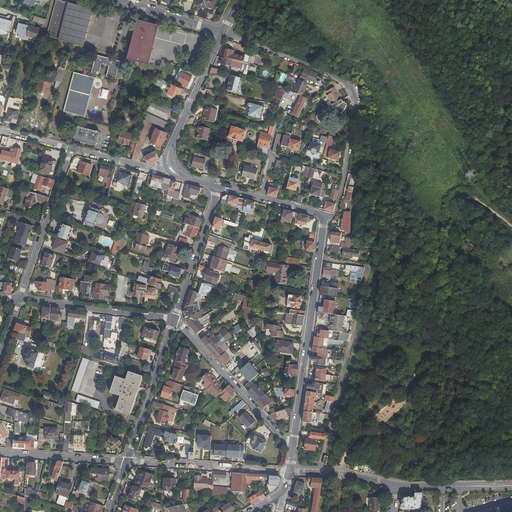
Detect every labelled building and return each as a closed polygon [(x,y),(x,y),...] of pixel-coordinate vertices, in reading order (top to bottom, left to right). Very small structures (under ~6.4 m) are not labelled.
[(72,43),(81,6),(58,0),(56,0),(47,37),(72,43)] [(217,0),(200,0),(198,7),(204,9),(204,7),(214,11),(217,0)] [(95,10),(81,6),(72,43),(85,47),(95,10)] [(0,24),(0,32),(3,33),(4,29),(9,30),(12,21),(9,21),(6,20),(6,18),(2,16),(0,24)] [(132,59),(142,20),(137,18),(127,57),(132,59)] [(158,24),(142,20),(132,59),(149,62),(158,24)] [(26,35),(27,35),(30,24),(26,23),(25,25),(19,23),(18,26),(17,30),(17,32),(18,33),(26,35)] [(30,24),(27,35),(37,38),(39,29),(33,27),(34,25),(30,24)] [(227,49),(225,58),(244,63),(246,56),(234,54),(235,51),(227,49)] [(56,82),(53,95),(58,96),(64,74),(69,54),(63,53),(62,57),(63,57),(60,68),(57,68),(54,81),(56,82)] [(246,56),(244,63),(249,64),(255,65),(256,57),(256,56),(246,54),(246,56)] [(120,61),(96,55),(95,58),(94,62),(92,72),(99,73),(101,63),(109,65),(107,75),(116,78),(120,61)] [(94,62),(95,58),(87,56),(83,74),(86,75),(90,61),(94,62)] [(225,58),(223,58),(221,63),(247,69),(248,65),(249,64),(244,63),(225,58)] [(183,68),(181,67),(179,71),(182,72),(178,81),(187,86),(193,73),(183,68)] [(308,71),(304,81),(309,83),(313,85),(318,74),(311,71),(310,72),(308,71)] [(85,117),(97,78),(86,75),(83,74),(75,72),(64,111),(85,117)] [(237,92),(241,78),(239,78),(232,76),(231,75),(227,89),(237,92)] [(169,85),(163,83),(164,80),(157,77),(154,87),(160,90),(162,87),(163,84),(168,87),(169,85)] [(300,79),(294,92),(303,96),(309,83),(304,81),(300,79)] [(27,91),(30,82),(24,80),(22,89),(27,91)] [(48,94),(51,83),(40,80),(37,91),(48,94)] [(183,94),(185,89),(172,83),(171,86),(168,93),(173,96),(176,91),(178,92),(183,94)] [(333,105),(342,100),(335,87),(328,91),(330,94),(328,95),(333,105)] [(103,88),(101,97),(107,99),(110,90),(103,88)] [(303,96),(294,92),(286,89),(285,92),(284,96),(284,97),(296,102),(297,100),(299,101),(296,108),(295,107),(294,111),(289,108),(287,112),(299,117),(307,98),(303,96)] [(280,90),(277,98),(282,100),(284,96),(285,92),(280,90)] [(171,115),(174,109),(153,99),(150,105),(171,115)] [(344,102),(342,100),(333,105),(324,109),(326,112),(316,117),(321,122),(325,119),(326,120),(328,120),(330,114),(332,115),(336,116),(341,115),(344,112),(346,109),(347,106),(347,103),(346,104),(345,102),(344,102)] [(265,106),(249,101),(247,107),(250,108),(248,116),(261,120),(265,106)] [(215,123),(218,110),(206,107),(203,120),(215,123)] [(16,123),(19,110),(9,108),(6,121),(16,123)] [(150,121),(165,129),(168,122),(146,112),(144,119),(150,121)] [(134,153),(132,159),(137,160),(143,139),(145,140),(150,121),(144,119),(137,141),(134,153)] [(98,131),(77,126),(74,138),(95,144),(98,131)] [(237,127),(232,126),(228,137),(233,138),(233,140),(237,141),(237,140),(242,142),(246,130),(241,129),(241,128),(237,126),(237,127)] [(206,141),(209,130),(197,127),(196,130),(198,131),(196,139),(206,141)] [(160,146),(166,133),(155,128),(149,141),(160,146)] [(118,141),(129,144),(132,134),(129,133),(130,131),(128,130),(127,132),(121,131),(118,141)] [(258,144),(269,148),(273,131),(269,130),(268,134),(261,132),(258,144)] [(333,132),(330,131),(328,138),(324,152),(327,153),(328,148),(329,148),(333,132)] [(271,150),(277,152),(281,134),(276,132),(271,150)] [(289,147),(299,150),(301,142),(302,139),(291,136),(285,135),(282,145),(289,147)] [(309,150),(324,154),(324,152),(328,138),(321,136),(320,140),(320,141),(322,142),(321,144),(313,142),(312,142),(309,150)] [(129,151),(134,153),(137,141),(134,139),(132,143),(131,142),(129,151)] [(13,153),(9,152),(2,150),(0,156),(0,158),(17,163),(21,149),(15,148),(15,149),(14,152),(13,153)] [(159,159),(159,157),(156,149),(144,156),(147,163),(150,164),(159,159)] [(339,161),(342,152),(330,149),(328,158),(339,161)] [(39,171),(28,167),(29,165),(22,163),(20,169),(35,174),(39,175),(47,178),(49,174),(52,175),(56,161),(44,157),(39,171)] [(204,169),(206,160),(195,157),(192,165),(204,169)] [(88,174),(92,165),(82,160),(78,170),(88,174)] [(109,189),(112,178),(107,176),(110,167),(101,165),(99,174),(105,176),(102,187),(109,189)] [(242,174),(247,175),(251,176),(256,178),(258,168),(245,165),(242,174)] [(117,178),(112,177),(112,178),(109,189),(108,193),(113,194),(114,190),(115,191),(118,183),(120,184),(121,183),(128,185),(131,174),(119,170),(117,178)] [(144,171),(140,170),(136,187),(139,188),(140,188),(144,171)] [(152,176),(149,176),(147,182),(148,183),(150,184),(150,185),(161,188),(161,187),(164,177),(153,174),(152,176)] [(52,188),(55,180),(47,178),(39,175),(34,189),(40,191),(42,185),(52,188)] [(292,176),(290,175),(287,187),(296,190),(299,179),(293,178),(292,176)] [(170,178),(164,177),(161,187),(163,187),(163,189),(165,190),(164,193),(166,194),(164,199),(166,200),(168,194),(169,191),(167,190),(170,178)] [(354,178),(352,177),(350,185),(351,185),(351,187),(349,186),(349,187),(347,186),(346,191),(348,191),(346,201),(350,202),(354,187),(355,178),(354,178)] [(177,180),(170,178),(167,190),(169,191),(168,194),(174,196),(173,197),(178,199),(180,191),(174,190),(177,180)] [(201,187),(183,181),(181,188),(199,193),(201,187)] [(270,182),(267,194),(276,196),(278,189),(272,187),(272,186),(273,186),(274,183),(270,182)] [(322,184),(313,182),(310,194),(319,196),(320,195),(321,191),(321,189),(322,184)] [(337,199),(341,185),(334,183),(330,197),(337,199)] [(9,188),(1,186),(0,187),(0,203),(3,204),(9,188)] [(47,202),(49,198),(23,189),(21,194),(28,196),(25,206),(33,208),(36,199),(47,202)] [(239,197),(230,194),(228,200),(228,202),(237,204),(239,197)] [(246,198),(239,197),(237,204),(236,206),(241,208),(240,210),(242,211),(246,198)] [(255,201),(246,198),(242,211),(252,213),(255,201)] [(334,211),(336,204),(326,201),(324,208),(334,211)] [(345,211),(352,211),(352,203),(350,202),(346,201),(344,208),(345,211)] [(145,209),(146,205),(136,202),(133,215),(143,218),(145,211),(144,211),(145,209)] [(131,205),(123,203),(121,212),(128,213),(131,205)] [(94,227),(95,223),(96,221),(98,222),(99,221),(100,221),(101,217),(98,216),(99,212),(100,209),(90,205),(83,224),(94,227)] [(296,212),(284,208),(282,216),(284,217),(283,220),(291,222),(294,223),(295,218),(296,212)] [(351,234),(352,211),(345,211),(344,218),(343,218),(342,229),(347,230),(347,233),(351,234)] [(309,215),(296,212),(295,218),(298,219),(297,219),(302,221),(307,222),(309,215)] [(199,228),(202,219),(192,216),(191,219),(186,218),(185,223),(189,224),(199,228)] [(215,217),(212,226),(220,228),(221,225),(222,226),(224,223),(224,220),(222,219),(215,217)] [(32,226),(22,223),(21,227),(19,227),(18,230),(19,232),(18,235),(17,235),(14,242),(25,246),(28,238),(28,239),(29,235),(30,235),(32,230),(31,230),(32,226)] [(59,232),(57,237),(68,240),(72,227),(62,224),(61,227),(62,228),(60,232),(59,232)] [(196,236),(199,228),(189,224),(188,228),(184,226),(182,232),(196,236)] [(149,235),(136,231),(135,235),(137,236),(135,241),(136,243),(134,249),(149,254),(151,248),(146,246),(148,239),(149,235)] [(340,234),(332,232),(331,242),(339,243),(340,234)] [(209,235),(207,241),(219,245),(230,248),(230,249),(232,243),(209,235)] [(63,253),(67,243),(57,239),(53,250),(63,253)] [(260,249),(262,242),(253,239),(251,247),(260,249)] [(314,251),(315,241),(309,240),(307,240),(305,250),(314,251)] [(271,244),(262,242),(260,249),(269,251),(271,244)] [(181,249),(169,245),(165,256),(178,260),(181,249)] [(234,256),(236,250),(235,250),(230,249),(230,248),(219,245),(215,257),(226,260),(228,254),(234,256)] [(22,249),(12,246),(8,258),(18,261),(19,257),(20,254),(22,249)] [(359,256),(360,250),(350,248),(343,248),(343,255),(353,256),(353,255),(359,256)] [(103,260),(105,256),(93,252),(89,261),(100,265),(102,260),(103,260)] [(55,256),(46,253),(42,264),(51,267),(55,256)] [(210,268),(220,271),(223,272),(227,260),(226,260),(215,257),(214,256),(210,268)] [(143,265),(145,270),(151,271),(152,268),(149,267),(150,262),(149,261),(150,258),(146,257),(145,260),(143,265)] [(275,282),(286,284),(289,265),(268,262),(267,271),(277,272),(275,282)] [(200,264),(198,268),(206,271),(204,279),(216,283),(220,271),(210,268),(200,264)] [(365,267),(347,264),(346,269),(358,271),(358,275),(351,274),(350,278),(362,280),(365,267)] [(164,265),(162,270),(166,272),(167,271),(169,271),(168,274),(179,278),(180,273),(183,274),(185,270),(179,268),(177,267),(171,265),(170,267),(164,265)] [(118,274),(115,296),(121,297),(124,276),(118,274)] [(84,297),(90,298),(92,276),(85,275),(84,281),(81,281),(80,292),(83,292),(85,292),(84,297)] [(148,285),(160,288),(162,280),(151,277),(150,280),(140,276),(138,281),(145,283),(147,284),(148,285)] [(47,289),(55,290),(57,280),(48,279),(47,282),(36,281),(35,286),(38,286),(38,290),(46,291),(47,289)] [(3,292),(11,293),(12,287),(12,283),(9,282),(9,281),(5,280),(5,282),(3,292)] [(69,294),(72,294),(73,293),(74,284),(60,282),(58,294),(62,295),(63,295),(68,295),(69,294)] [(201,289),(200,293),(202,294),(208,296),(212,284),(204,282),(201,289)] [(145,296),(147,284),(145,283),(144,286),(135,285),(133,296),(138,296),(138,295),(145,296)] [(110,295),(111,286),(96,284),(96,287),(95,293),(94,293),(93,296),(95,297),(95,298),(104,300),(104,294),(110,295)] [(148,288),(148,285),(147,284),(145,296),(145,297),(149,298),(155,298),(156,293),(154,293),(154,289),(148,288)] [(178,289),(169,286),(167,291),(170,292),(171,292),(176,294),(178,289)] [(321,286),(320,294),(336,297),(337,289),(329,287),(321,286)] [(184,312),(187,323),(198,320),(205,316),(204,315),(201,317),(200,312),(195,313),(195,310),(199,310),(198,304),(193,304),(197,296),(201,297),(202,294),(200,293),(191,290),(184,312)] [(245,295),(235,292),(233,298),(237,299),(244,301),(245,295)] [(290,307),(299,308),(301,296),(289,294),(288,300),(290,300),(290,303),(291,303),(290,307)] [(318,306),(317,312),(332,314),(334,301),(325,299),(323,307),(318,306)] [(353,317),(357,299),(350,299),(346,316),(353,317)] [(41,317),(42,306),(38,306),(35,314),(33,321),(41,321),(41,318),(41,317)] [(42,306),(41,317),(41,318),(59,320),(60,308),(42,306)] [(69,311),(67,322),(72,322),(73,316),(83,317),(83,322),(87,323),(88,312),(69,311)] [(303,326),(304,315),(295,314),(292,314),(290,313),(286,313),(285,323),(303,326)] [(332,314),(330,327),(331,327),(330,330),(341,331),(343,332),(343,328),(342,328),(344,316),(332,314)] [(187,324),(196,334),(204,328),(201,325),(208,320),(205,316),(198,320),(187,323),(187,324)] [(99,334),(100,320),(91,319),(89,333),(99,334)] [(17,322),(14,329),(17,330),(27,334),(30,335),(32,328),(17,322)] [(243,328),(240,323),(234,327),(237,332),(243,328)] [(265,335),(282,338),(283,331),(280,330),(280,327),(278,327),(278,324),(277,324),(274,324),(267,323),(265,335)] [(222,326),(213,334),(216,337),(225,329),(222,326)] [(252,338),(257,334),(254,326),(247,333),(252,338)] [(155,343),(158,331),(146,327),(143,337),(144,338),(143,340),(155,343)] [(200,338),(206,345),(211,341),(218,348),(220,347),(232,336),(225,329),(216,337),(213,334),(210,331),(205,335),(204,334),(200,338)] [(24,340),(27,334),(17,330),(14,337),(24,340)] [(318,333),(317,337),(332,339),(332,337),(327,336),(328,331),(321,330),(320,334),(318,333)] [(343,332),(341,331),(340,340),(344,340),(347,341),(349,333),(343,332)] [(255,356),(262,350),(257,334),(252,338),(248,341),(253,347),(250,350),(255,356)] [(314,336),(313,347),(323,348),(324,341),(327,341),(327,343),(340,345),(340,343),(340,340),(332,339),(317,337),(314,336)] [(120,355),(128,357),(128,352),(126,352),(127,345),(129,346),(132,346),(133,344),(122,340),(120,349),(120,355)] [(206,345),(218,359),(225,353),(220,347),(218,348),(211,341),(206,345)] [(291,353),(293,343),(277,341),(276,351),(291,353)] [(41,348),(42,346),(33,343),(31,349),(28,348),(25,360),(29,362),(27,365),(34,368),(40,352),(44,353),(45,350),(41,348)] [(177,354),(175,358),(177,359),(185,362),(190,348),(181,344),(180,347),(179,347),(176,353),(177,354)] [(83,345),(83,352),(91,354),(92,346),(83,345)] [(135,356),(129,352),(129,346),(127,345),(126,352),(128,352),(128,357),(134,359),(135,356)] [(150,354),(151,349),(140,346),(137,357),(147,360),(149,354),(150,354)] [(317,357),(324,358),(326,359),(327,349),(326,349),(323,348),(313,347),(312,351),(318,352),(317,357)] [(120,355),(120,349),(117,349),(116,358),(101,353),(100,359),(107,361),(112,363),(118,365),(120,355)] [(218,359),(223,365),(230,358),(225,352),(225,353),(218,359)] [(83,357),(77,377),(79,378),(75,391),(79,392),(90,359),(83,357)] [(188,363),(185,362),(177,359),(176,362),(174,362),(173,366),(174,366),(173,370),(171,375),(180,378),(185,366),(186,367),(188,363)] [(296,377),(298,366),(286,364),(285,372),(291,373),(294,373),(294,377),(296,377)] [(139,377),(140,374),(129,371),(127,379),(116,376),(110,392),(113,392),(115,385),(124,387),(121,395),(120,398),(116,410),(130,414),(142,378),(139,377)] [(220,392),(223,390),(220,387),(218,385),(219,384),(216,380),(211,374),(208,371),(201,378),(205,382),(202,384),(207,390),(208,390),(215,397),(220,392)] [(180,391),(183,384),(178,382),(167,379),(165,386),(164,385),(160,396),(168,398),(169,394),(171,395),(172,392),(170,391),(172,388),(180,391)] [(307,384),(307,389),(316,390),(316,393),(321,393),(322,383),(313,382),(313,384),(307,384)] [(257,387),(254,384),(247,391),(248,392),(257,402),(264,395),(261,392),(257,387)] [(113,392),(121,395),(124,387),(115,385),(113,392)] [(235,392),(228,385),(223,390),(220,392),(227,399),(235,392)] [(191,388),(185,386),(181,400),(196,405),(200,391),(194,389),(193,394),(189,393),(191,388)] [(293,396),(294,390),(284,388),(276,388),(274,387),(273,387),(274,391),(275,396),(285,396),(289,396),(293,396)] [(20,400),(22,395),(5,389),(1,400),(14,404),(16,398),(20,400)] [(306,391),(304,411),(323,414),(323,412),(312,410),(313,404),(315,405),(316,403),(313,402),(315,393),(306,391)] [(77,401),(99,408),(101,402),(79,394),(77,401)] [(331,410),(335,395),(326,394),(325,399),(327,399),(325,409),(331,410)] [(263,409),(269,403),(267,401),(269,399),(265,395),(264,395),(257,402),(263,409)] [(235,412),(245,403),(242,400),(229,413),(232,416),(234,413),(235,412)] [(178,409),(168,405),(164,404),(154,401),(152,407),(159,410),(156,421),(164,424),(167,416),(168,411),(174,413),(176,414),(178,409)] [(249,408),(245,403),(235,412),(239,417),(249,408)] [(16,415),(16,410),(9,408),(7,415),(15,418),(16,415)] [(28,423),(28,414),(16,410),(16,415),(18,416),(19,417),(19,419),(28,423)] [(286,413),(285,410),(280,411),(268,415),(271,418),(277,415),(277,418),(278,419),(287,416),(286,413)] [(304,411),(302,422),(310,423),(311,418),(329,420),(330,415),(323,414),(304,411)] [(255,423),(246,412),(238,419),(248,429),(255,423)] [(14,441),(13,449),(26,450),(26,440),(23,440),(19,440),(20,426),(15,426),(14,441)] [(164,431),(150,426),(148,433),(144,445),(150,448),(154,435),(162,437),(162,436),(163,436),(164,431)] [(46,437),(58,438),(58,428),(46,428),(46,437)] [(175,437),(175,434),(164,431),(163,436),(162,436),(162,437),(162,440),(164,440),(164,442),(165,442),(165,444),(169,445),(169,442),(174,442),(174,441),(176,441),(176,437),(175,437)] [(113,450),(121,443),(113,433),(107,439),(106,440),(107,441),(107,442),(113,450)] [(266,440),(255,435),(251,443),(254,444),(253,449),(261,452),(266,440)] [(74,443),(73,447),(83,448),(83,444),(83,437),(74,436),(74,443)] [(212,437),(199,436),(198,447),(205,448),(205,451),(211,452),(212,443),(212,437)] [(34,447),(39,447),(39,440),(26,439),(26,440),(26,450),(34,450),(34,447)] [(317,441),(306,439),(304,449),(316,451),(317,441)] [(227,455),(228,445),(212,443),(211,452),(211,454),(227,455)] [(240,445),(228,445),(227,455),(240,456),(240,445)] [(63,461),(58,461),(52,478),(57,479),(59,474),(62,464),(63,461)] [(36,464),(27,464),(26,475),(30,475),(35,475),(35,471),(36,464)] [(69,467),(62,464),(59,474),(66,476),(68,472),(67,471),(69,467)] [(108,480),(109,469),(90,468),(90,474),(95,474),(99,474),(99,478),(99,479),(108,480)] [(20,479),(21,471),(8,470),(8,478),(15,479),(15,485),(19,485),(20,479)] [(142,486),(148,488),(152,476),(140,472),(138,478),(137,478),(135,484),(142,486)] [(245,479),(245,473),(229,472),(229,476),(232,476),(231,481),(230,481),(230,483),(231,483),(231,491),(244,492),(245,484),(245,479)] [(281,480),(278,476),(245,473),(245,479),(245,484),(251,484),(251,479),(263,480),(263,479),(268,479),(268,483),(266,483),(266,486),(265,486),(265,488),(266,488),(269,494),(275,490),(278,486),(281,480)] [(199,476),(195,475),(194,488),(212,490),(212,486),(213,481),(207,480),(207,479),(201,478),(199,478),(199,476)] [(175,479),(163,478),(162,491),(174,491),(174,488),(175,488),(175,479)] [(316,511),(322,479),(322,478),(308,478),(307,482),(310,482),(310,487),(315,488),(314,496),(313,496),(311,511),(316,511)] [(69,495),(72,484),(61,480),(57,493),(61,494),(62,492),(69,495)] [(76,491),(73,490),(71,495),(76,497),(84,500),(90,483),(82,480),(81,485),(78,484),(76,491)] [(303,488),(304,483),(296,481),(293,492),(301,495),(302,491),(303,488)] [(132,486),(128,499),(136,502),(139,495),(140,489),(141,489),(134,486),(132,486)] [(38,495),(38,492),(25,490),(25,495),(28,496),(36,499),(38,495)] [(252,504),(265,497),(261,491),(249,498),(252,504)] [(421,509),(422,492),(415,492),(415,497),(406,496),(402,499),(402,507),(408,508),(408,510),(410,510),(410,508),(421,509)] [(66,501),(67,498),(60,495),(57,503),(64,506),(65,503),(66,501)] [(369,510),(379,511),(379,497),(375,497),(369,497),(369,510)] [(73,507),(74,502),(70,501),(70,502),(69,505),(65,503),(64,506),(64,508),(71,511),(73,507)] [(99,511),(102,506),(91,502),(89,507),(92,508),(90,511),(99,511)] [(228,511),(233,509),(229,502),(219,509),(220,511),(228,511)]
